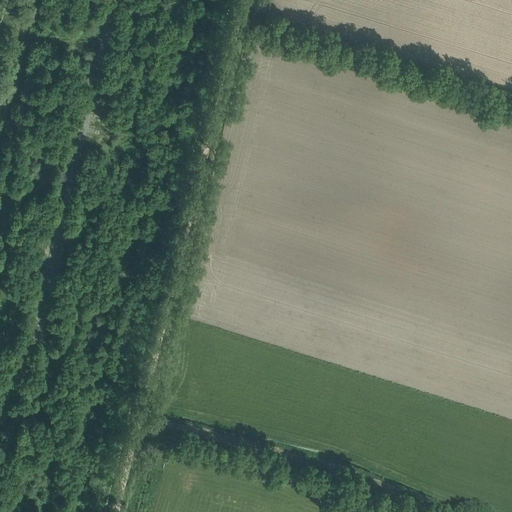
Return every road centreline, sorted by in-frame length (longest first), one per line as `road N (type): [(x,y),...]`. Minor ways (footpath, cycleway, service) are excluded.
road 1 (track): [(118,511),(244,0)]
road 2 (track): [(454,511),(322,469),(139,425)]
